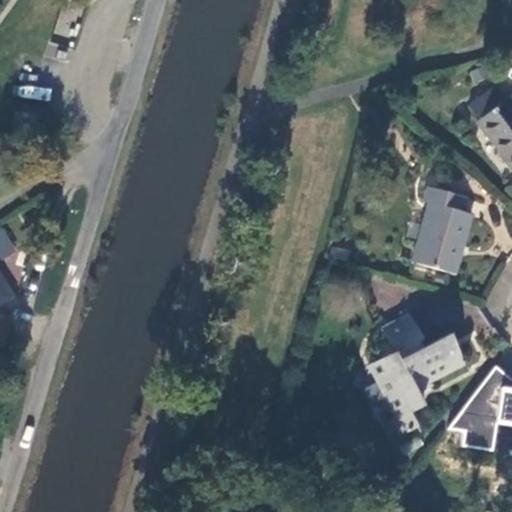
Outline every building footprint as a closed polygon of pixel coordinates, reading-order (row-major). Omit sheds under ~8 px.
[(478,119),(504,99),(493,85),(468,105),(478,119)] [(511,93),(504,99),(478,119),(475,121),(511,170),(511,93)] [(454,274),(470,213),(461,211),(465,196),(427,186),(423,200),(428,202),(411,262),(454,274)] [(14,252),(1,232),(0,232),(0,259),(1,261),(14,252)] [(0,345),(2,349),(9,327),(0,315),(0,306),(13,298),(0,277),(0,345)] [(418,347),(414,339),(419,336),(406,313),(379,327),(386,339),(374,346),(380,357),(370,363),(378,377),(375,380),(394,416),(389,419),(398,435),(415,425),(409,412),(422,404),(415,393),(431,384),(430,382),(462,365),(445,333),(418,347)] [(510,456),(511,456),(511,403),(500,401),(493,429),(476,425),(470,455),(508,464),(510,456)]
